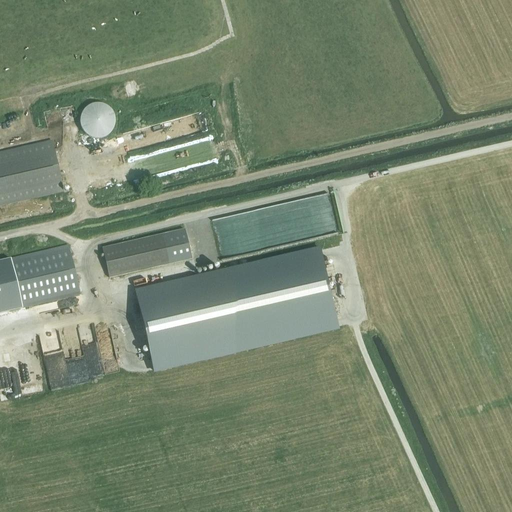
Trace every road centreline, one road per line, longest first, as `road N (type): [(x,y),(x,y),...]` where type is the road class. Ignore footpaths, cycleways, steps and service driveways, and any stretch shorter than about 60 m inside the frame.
road 1 (track): [(82,244),(511,141)]
road 2 (track): [(84,214),(511,117)]
road 3 (track): [(436,511),(357,334),(332,184)]
